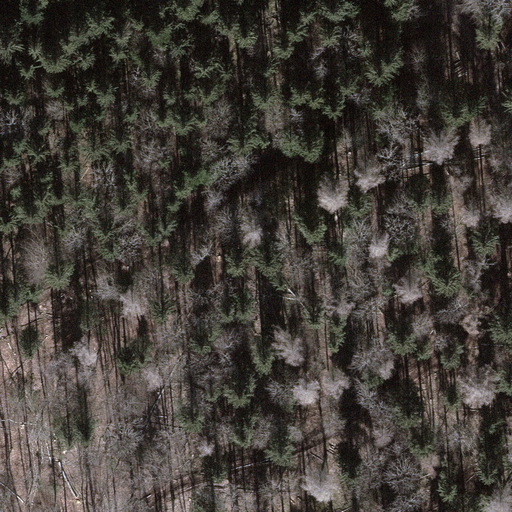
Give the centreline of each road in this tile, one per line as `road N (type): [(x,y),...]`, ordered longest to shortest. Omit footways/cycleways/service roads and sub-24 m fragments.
road 1 (track): [(422,0),(324,135),(185,227),(64,290)]
road 2 (track): [(448,0),(511,118)]
